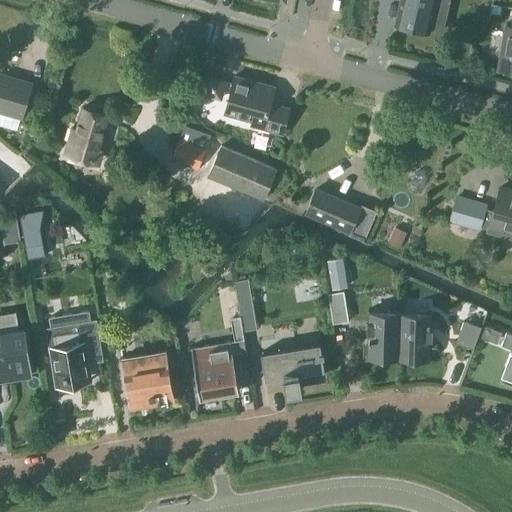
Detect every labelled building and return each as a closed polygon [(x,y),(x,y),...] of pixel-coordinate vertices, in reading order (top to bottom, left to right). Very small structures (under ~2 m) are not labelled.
[(399,0),(394,24),(429,32),(429,29),(442,32),(449,0),(399,0)] [(490,15),(500,17),(502,7),(492,6),(490,15)] [(511,24),(506,24),(499,67),(511,69),(511,24)] [(224,112),(252,120),(250,125),(282,133),(289,109),(269,103),(274,87),(234,76),(224,112)] [(202,95),(220,99),(224,81),(206,77),(202,95)] [(0,111),(21,117),(30,83),(15,79),(13,84),(0,79),(0,111)] [(64,154),(82,159),(98,164),(102,151),(98,150),(108,115),(96,112),(95,108),(89,106),(86,109),(82,108),(76,129),(72,128),(64,154)] [(183,126),(171,160),(197,169),(209,135),(183,126)] [(207,175),(263,199),(275,169),(220,146),(207,175)] [(511,190),(500,187),(487,230),(502,234),(504,225),(511,227),(511,190)] [(306,211),(350,230),(359,208),(315,189),(306,211)] [(448,221),(479,230),(486,207),(455,198),(448,221)] [(14,210),(0,225),(0,228),(1,233),(18,230),(14,210)] [(43,211),(19,215),(27,259),(44,256),(39,228),(43,211)] [(231,269),(224,276),(225,282),(233,280),(231,269)] [(234,281),(240,315),(241,323),(242,331),(256,328),(248,278),(234,281)] [(327,293),(332,323),(348,321),(343,291),(327,293)] [(368,347),(398,348),(400,311),(367,310),(367,321),(366,321),(366,332),(367,332),(366,347),(368,348),(368,347)] [(0,379),(32,375),(25,327),(18,328),(15,311),(0,314),(0,379)] [(49,317),(51,328),(46,328),(55,387),(91,381),(87,357),(101,355),(95,320),(90,321),(88,311),(49,317)] [(400,311),(398,348),(428,349),(428,350),(430,350),(431,339),(432,328),(431,328),(431,312),(400,311)] [(465,319),(460,335),(471,338),(476,323),(465,319)] [(231,325),(234,340),(234,341),(244,339),(242,331),(241,323),(231,325)] [(480,337),(494,343),(498,331),(485,326),(480,337)] [(511,335),(505,333),(500,346),(511,350),(511,335)] [(124,377),(125,383),(128,383),(132,407),(169,401),(169,400),(171,400),(163,353),(146,355),(144,342),(141,342),(133,334),(117,337),(121,359),(124,359),(127,376),(124,377)] [(190,347),(197,389),(199,398),(203,398),(235,392),(239,392),(237,382),(232,356),(245,354),(245,355),(247,355),(244,339),(234,341),(234,340),(230,340),(190,347)] [(283,376),(286,392),(302,389),(299,374),(324,369),(322,357),(324,356),(323,351),(321,351),(319,343),(260,353),(265,379),(283,376)]
